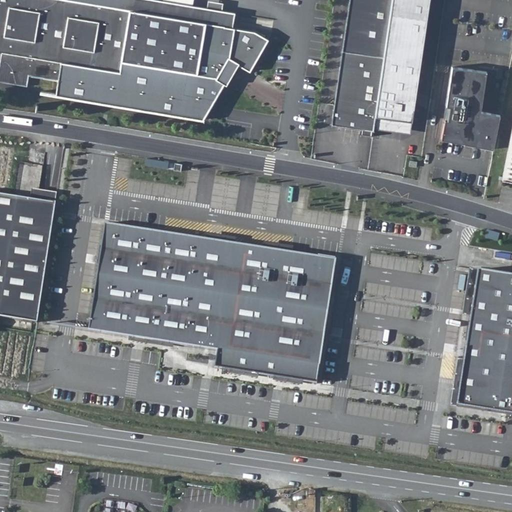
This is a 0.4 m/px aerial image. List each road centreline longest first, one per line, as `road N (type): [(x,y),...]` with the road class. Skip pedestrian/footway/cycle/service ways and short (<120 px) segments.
road 1 (tertiary): [(0,120),(389,185),(511,221)]
road 2 (secondary): [(0,422),(511,502)]
